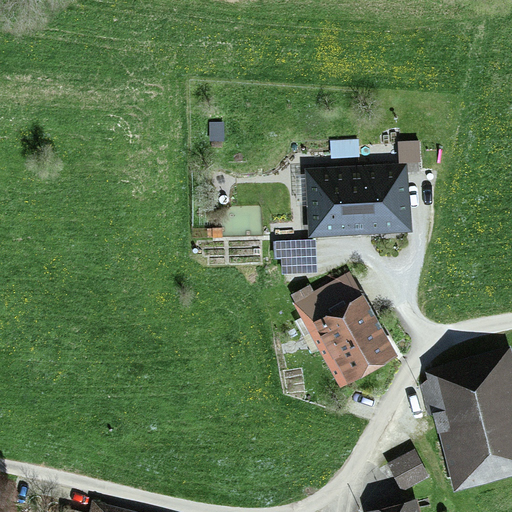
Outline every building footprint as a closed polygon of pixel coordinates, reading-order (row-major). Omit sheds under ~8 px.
[(367,173),(367,169),(312,173),(315,226),(404,221),(400,170),(367,173)] [(312,239),(274,241),(274,256),(282,255),(283,271),(313,269),(312,239)] [(361,298),(348,274),(311,293),(308,286),(294,294),(298,301),(296,302),(337,377),(385,351),(357,300),(361,298)] [(439,377),(467,483),(511,471),(511,404),(501,361),(439,377)] [(389,462),(403,488),(429,474),(415,448),(389,462)] [(369,511),(418,511),(415,499),(370,511),(369,511)]
